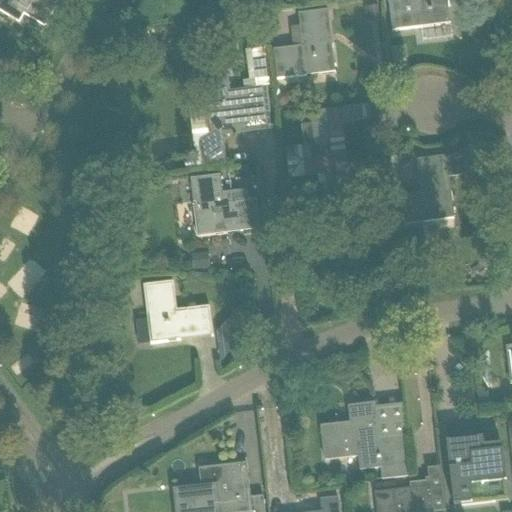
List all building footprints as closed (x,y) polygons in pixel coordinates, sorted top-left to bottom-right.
[(2,0),(0,4),(0,12),(18,24),(23,15),(44,28),(60,0),(2,0)] [(409,0),(388,3),(391,32),(450,25),(446,0),(409,0)] [(378,8),(365,9),(367,22),(379,20),(378,8)] [(273,51),(277,81),(335,74),(327,12),(307,14),(298,15),(302,48),(273,51)] [(279,28),(278,13),(264,14),(266,29),(279,28)] [(402,48),(388,49),(389,63),(403,62),(402,48)] [(266,80),(264,62),(252,63),(254,82),(266,80)] [(198,79),(202,117),(204,137),(203,137),(201,138),(199,139),(198,141),(197,143),(197,145),(200,169),(225,165),(222,135),(267,129),(263,100),(262,88),(229,92),(227,75),(198,79)] [(279,96),(276,100),(277,105),(281,107),(285,107),(288,103),(287,98),(283,95),(279,96)] [(348,183),(343,143),(339,144),(337,125),(370,121),(369,107),(319,113),(310,114),(311,125),(301,126),(304,148),(285,150),(288,180),(317,177),(319,187),(348,183)] [(420,193),(391,197),(393,208),(395,227),(454,220),(446,158),(416,162),(420,193)] [(253,166),(233,169),(235,180),(254,178),(253,166)] [(380,172),(369,173),(370,186),(381,185),(380,172)] [(392,172),(383,174),(385,187),(394,186),(392,172)] [(190,181),(195,219),(197,239),(259,231),(256,201),(246,203),(244,192),(222,194),(220,177),(190,181)] [(207,255),(190,256),(192,272),(208,270),(207,255)] [(57,285),(58,295),(68,293),(67,283),(57,285)] [(147,326),(150,345),(212,338),(209,308),(176,312),(173,283),(143,287),(147,326)] [(97,387),(83,412),(106,425),(120,401),(97,387)] [(487,394),(477,395),(478,407),(488,406),(487,394)] [(349,425),(320,428),(324,462),(344,460),(358,458),(359,472),(380,470),(381,482),(409,478),(404,437),(378,440),(374,405),(348,408),(349,425)] [(494,504),(491,485),(505,483),(501,446),(484,448),(483,440),(460,443),(458,428),(444,429),(453,508),(494,504)] [(214,490),(216,511),(264,511),(263,503),(250,504),(246,465),(198,470),(201,491),(214,490)] [(394,484),(374,486),(375,494),(395,492),(394,484)] [(374,494),(375,511),(432,511),(429,488),(395,492),(375,494),(374,494)] [(338,511),(337,499),(320,501),(320,511),(338,511)]
